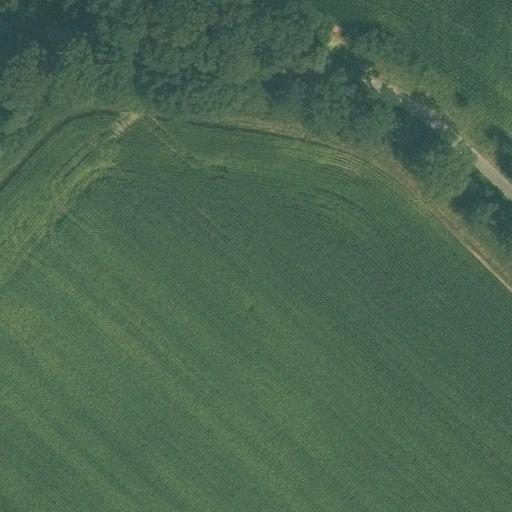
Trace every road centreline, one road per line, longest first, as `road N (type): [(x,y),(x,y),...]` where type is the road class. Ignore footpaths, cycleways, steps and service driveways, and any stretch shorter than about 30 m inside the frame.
road 1 (unclassified): [(511,213),(425,132),(135,37)]
road 2 (unclassified): [(135,37),(0,1)]
